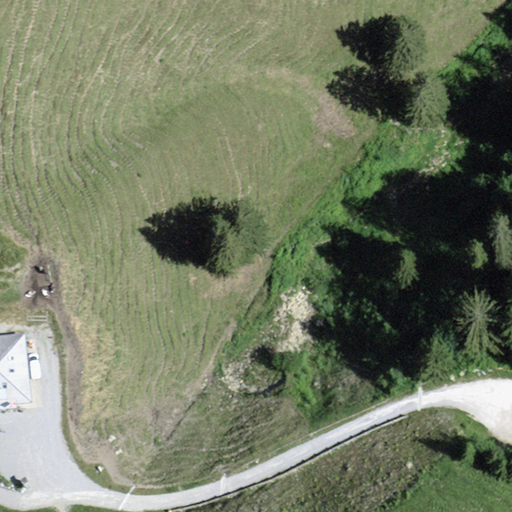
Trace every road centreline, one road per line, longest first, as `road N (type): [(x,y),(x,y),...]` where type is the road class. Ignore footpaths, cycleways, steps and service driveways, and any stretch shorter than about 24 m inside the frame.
road 1 (track): [(485,391),(421,401),(251,477),(159,503),(54,494)]
road 2 (track): [(41,344),(54,494)]
